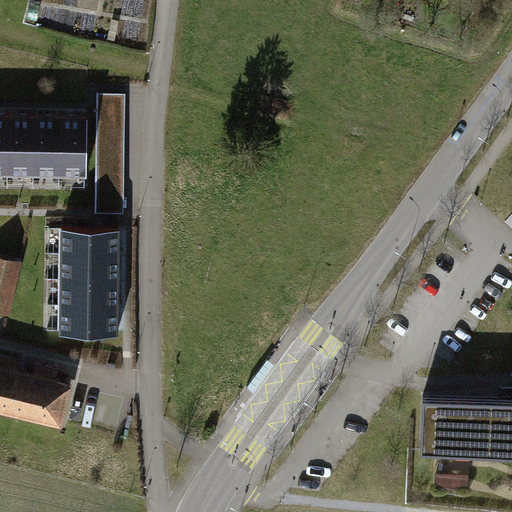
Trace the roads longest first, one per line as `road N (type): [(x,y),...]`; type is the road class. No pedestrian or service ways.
road 1 (residential): [(202,511),(511,79)]
road 2 (residential): [(158,511),(144,266),(163,0)]
